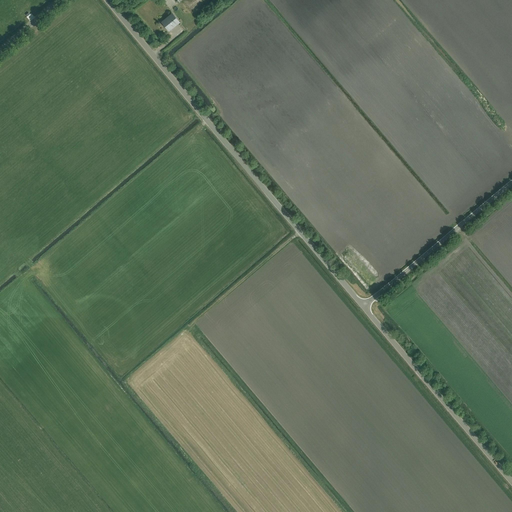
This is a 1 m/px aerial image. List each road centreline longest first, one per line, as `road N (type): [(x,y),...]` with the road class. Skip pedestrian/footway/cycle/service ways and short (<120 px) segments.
road 1 (tertiary): [(364,308),(106,0)]
road 2 (tertiary): [(511,481),(364,308)]
road 3 (unclassified): [(364,308),(511,182)]
